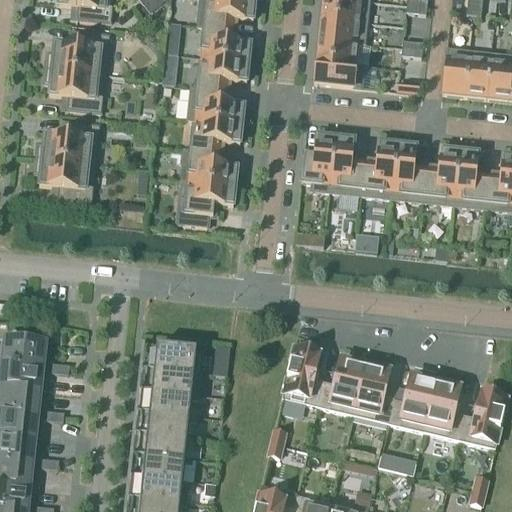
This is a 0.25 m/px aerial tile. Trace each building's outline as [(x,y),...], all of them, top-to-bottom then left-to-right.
[(112,0),(58,0),(58,10),(76,12),(75,25),(110,29),(112,0)] [(199,0),(196,31),(232,35),(233,23),(252,25),(254,6),(199,0)] [(465,20),(473,21),(475,1),(467,0),(465,20)] [(475,1),(473,21),(480,22),(482,2),(475,1)] [(322,2),(320,23),(367,28),(369,7),(322,2)] [(407,4),(406,11),(426,13),(427,6),(407,4)] [(426,13),(406,11),(405,18),(425,20),(426,13)] [(320,23),(318,45),(364,50),(367,28),(320,23)] [(203,33),(200,63),(247,68),(250,49),(231,47),(232,35),(196,31),(196,32),(203,33)] [(47,59),(45,74),(104,80),(108,42),(74,38),(72,51),(54,49),(52,60),(47,59)] [(176,46),(166,45),(165,58),(174,59),(176,46)] [(318,45),(315,66),(362,71),(362,70),(355,70),(357,50),(364,51),(364,50),(318,45)] [(402,47),(401,54),(421,56),(422,49),(402,47)] [(421,56),(401,54),(400,61),(421,63),(421,56)] [(441,101),(464,103),(469,56),(446,54),(441,101)] [(464,103),(485,106),(490,59),(469,56),(464,103)] [(485,106),(507,108),(511,61),(490,59),(485,106)] [(172,73),(173,62),(165,61),(164,72),(172,73)] [(190,93),(189,93),(225,97),(227,85),(245,87),(247,68),(200,63),(196,93),(190,93)] [(362,71),(315,66),(313,89),(360,94),(362,71)] [(104,80),(45,74),(43,89),(49,90),(48,101),(67,103),(65,115),(100,119),(104,80)] [(397,90),(397,97),(396,98),(416,100),(417,92),(397,90)] [(170,93),(162,93),(161,101),(165,101),(170,98),(170,93)] [(189,93),(186,124),(241,130),(243,111),(224,109),(225,97),(189,93)] [(183,155),(219,159),(220,147),(239,149),(241,130),(186,124),(186,126),(193,126),(190,155),(183,155)] [(37,149),(35,164),(94,171),(99,132),(64,128),(63,141),(44,139),(43,150),(37,149)] [(310,196),(328,198),(334,144),(315,142),(313,160),(303,159),(300,188),(310,189),(310,196)] [(328,198),(359,202),(363,166),(351,164),(353,146),(334,144),(328,198)] [(359,202),(390,205),(396,150),(377,148),(375,167),(363,166),(359,202)] [(390,205),(421,208),(425,172),(413,171),(415,152),(396,150),(390,205)] [(183,155),(179,186),(234,192),(236,173),(217,171),(219,159),(183,155)] [(421,208),(452,212),(458,157),(439,155),(437,174),(425,172),(421,208)] [(452,212),(483,215),(487,179),(475,178),(477,159),(458,157),(452,212)] [(483,215),(511,217),(511,162),(501,162),(499,180),(487,179),(483,215)] [(94,171),(35,164),(34,179),(39,180),(38,191),(57,193),(56,206),(90,209),(94,171)] [(234,192),(179,186),(179,188),(178,187),(178,194),(177,195),(179,195),(176,218),(183,219),(182,231),(206,234),(208,222),(212,222),(213,209),(232,211),(234,192)] [(353,257),(376,260),(378,240),(355,237),(353,257)] [(0,343),(0,367),(42,372),(42,366),(46,367),(49,345),(32,343),(31,347),(0,343)] [(281,405),(317,413),(323,388),(312,386),(318,360),(311,358),(313,353),(294,349),(281,405)] [(160,354),(157,376),(201,380),(201,376),(193,375),(195,356),(155,352),(155,354),(160,354)] [(317,413),(352,422),(365,366),(348,362),(347,366),(340,365),(334,391),(323,388),(317,413)] [(213,380),(225,382),(226,366),(214,364),(213,380)] [(352,422),(387,430),(393,405),(382,402),(388,376),(382,375),(383,370),(365,366),(352,422)] [(0,372),(1,373),(0,386),(0,391),(43,397),(45,379),(41,379),(42,372),(0,367),(0,372)] [(50,378),(59,379),(60,370),(51,369),(50,378)] [(60,370),(59,379),(67,380),(68,371),(60,370)] [(157,376),(155,396),(190,400),(192,384),(200,385),(201,380),(157,376)] [(387,430),(423,438),(436,383),(418,379),(417,383),(411,382),(404,408),(393,405),(387,430)] [(423,438),(458,447),(464,422),(453,419),(459,393),(452,392),(454,387),(436,383),(423,438)] [(0,416),(36,420),(37,414),(41,415),(43,397),(0,391),(0,416)] [(464,422),(458,447),(494,455),(507,400),(489,395),(487,400),(481,398),(475,424),(464,422)] [(155,396),(153,418),(188,422),(190,405),(198,406),(198,401),(190,400),(155,396)] [(0,416),(0,440),(38,444),(40,427),(36,427),(36,420),(0,416)] [(45,426),(54,427),(55,417),(46,416),(45,426)] [(55,417),(54,427),(62,428),(63,418),(55,417)] [(153,418),(150,439),(185,443),(187,427),(196,428),(196,423),(188,422),(153,418)] [(273,437),(270,449),(282,452),(285,439),(273,437)] [(150,439),(148,461),(183,465),(185,448),(193,449),(194,444),(185,443),(150,439)] [(0,440),(0,464),(31,468),(32,462),(36,462),(38,444),(0,440)] [(282,452),(270,449),(267,462),(279,464),(282,452)] [(383,456),(379,471),(414,480),(418,465),(383,456)] [(148,461),(146,482),(181,486),(183,470),(191,471),(191,466),(183,465),(148,461)] [(0,464),(0,488),(33,492),(34,475),(30,474),(31,468),(0,464)] [(40,474),(48,475),(49,465),(41,464),(40,474)] [(49,465),(48,475),(57,476),(58,466),(49,465)] [(146,482),(143,504),(178,508),(180,491),(189,492),(189,487),(181,486),(146,482)] [(475,484),(472,497),(483,500),(486,487),(475,484)] [(0,511),(26,511),(27,510),(31,510),(33,492),(0,488),(0,511)] [(480,511),(483,500),(472,497),(469,510),(479,511),(480,511)] [(293,511),(296,502),(284,499),(282,506),(258,500),(255,511),(293,511)] [(330,511),(331,510),(296,502),(293,511),(330,511)]
